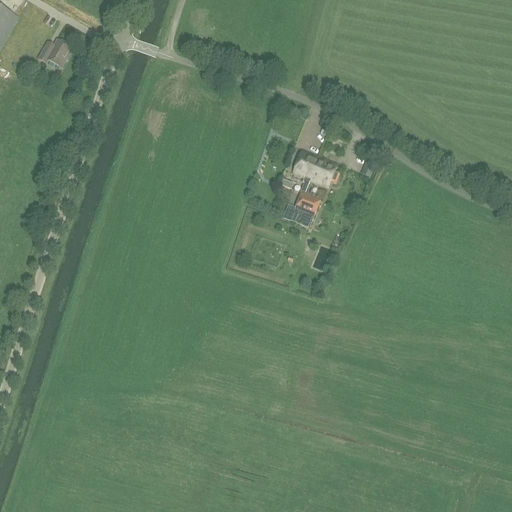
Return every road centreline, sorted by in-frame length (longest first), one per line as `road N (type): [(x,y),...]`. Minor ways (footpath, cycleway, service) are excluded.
road 1 (unclassified): [(511,208),(298,98),(120,39)]
road 2 (tertiary): [(0,423),(120,39)]
